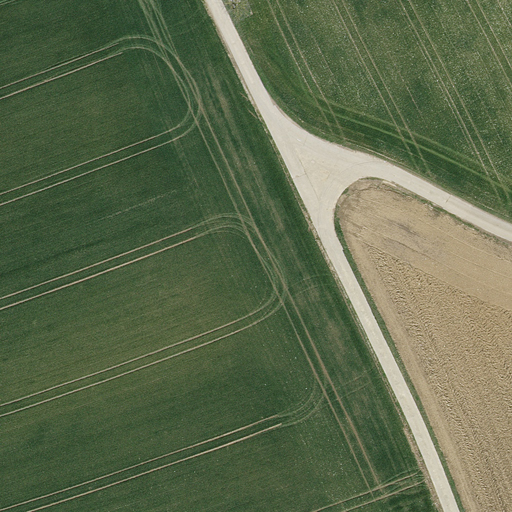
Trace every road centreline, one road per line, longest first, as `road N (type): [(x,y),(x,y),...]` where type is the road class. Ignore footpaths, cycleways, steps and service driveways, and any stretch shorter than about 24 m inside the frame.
road 1 (track): [(447,511),(210,0)]
road 2 (track): [(511,235),(371,168),(291,170)]
